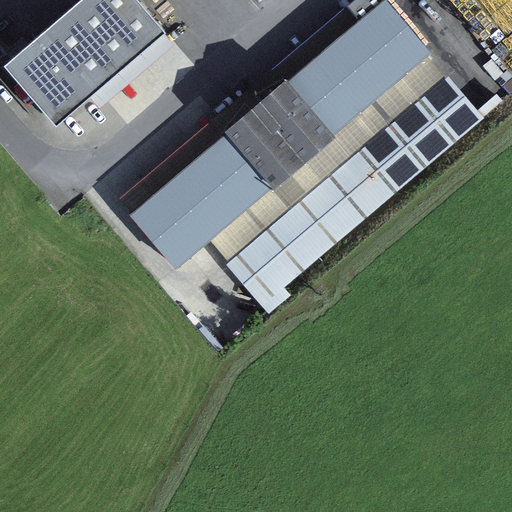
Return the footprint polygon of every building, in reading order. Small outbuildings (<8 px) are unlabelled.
[(165,34),(135,0),(84,0),(4,70),(56,129),(90,100),(165,34)] [(382,4),(379,0),(358,0),(349,8),(348,6),(288,56),(302,72),(382,4)] [(431,56),(385,2),(382,4),(302,72),(288,84),(334,138),(429,59),(431,56)] [(176,46),(165,34),(90,100),(100,111),(176,46)] [(272,190),(210,242),(229,263),(446,79),(429,59),(335,140),(274,192),(272,190)] [(484,120),(448,78),(446,79),(229,263),(226,266),(268,316),(292,296),(285,288),(484,120)] [(288,84),(286,82),(256,96),(245,107),(232,123),(224,135),(226,136),(272,190),(274,192),(335,140),(334,138),(288,84)] [(232,123),(224,112),(120,200),(132,215),(226,136),(224,135),(232,123)] [(132,215),(129,217),(176,272),(210,242),(272,190),(226,136),(132,215)] [(224,349),(204,327),(200,331),(219,353),(224,349)]
